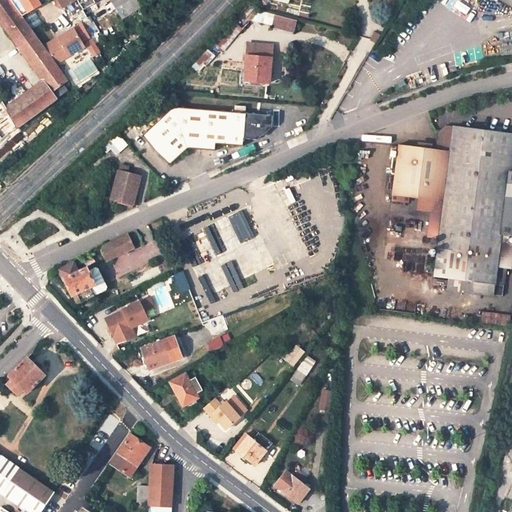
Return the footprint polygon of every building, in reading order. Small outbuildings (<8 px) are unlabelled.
[(67,90),(63,84),(68,80),(23,17),(16,7),(10,0),(0,0),(0,21),(42,80),(6,107),(13,119),(18,127),(67,90)] [(38,0),(25,0),(16,7),(23,17),(41,4),(38,0)] [(76,0),(83,10),(95,3),(93,0),(76,0)] [(140,4),(137,0),(114,0),(112,1),(116,7),(120,5),(125,12),(140,4)] [(275,14),(272,26),(294,32),(297,20),(275,14)] [(226,51),(241,27),(232,21),(216,45),(226,51)] [(59,40),(46,48),(55,62),(83,46),(73,28),(57,37),(59,40)] [(248,43),(245,80),(269,82),(273,45),(248,43)] [(6,107),(1,98),(0,98),(0,121),(3,126),(13,119),(6,107)] [(272,128),(273,116),(172,106),(142,134),(169,164),(187,147),(215,150),(215,143),(242,145),(243,138),(259,139),(272,128)] [(13,119),(3,126),(0,127),(0,128),(9,144),(22,133),(18,127),(13,119)] [(443,201),(453,126),(446,125),(437,132),(434,148),(398,144),(392,194),(443,201)] [(495,284),(497,269),(501,235),(511,235),(511,170),(508,170),(511,140),(511,133),(453,126),(443,201),(433,275),(449,277),(448,289),(502,296),(503,285),(501,285),(495,284)] [(122,137),(118,133),(106,143),(111,149),(116,154),(127,142),(122,137)] [(107,152),(111,149),(106,143),(102,147),(107,152)] [(118,170),(111,198),(133,203),(141,176),(118,170)] [(107,260),(134,247),(127,233),(100,247),(107,260)] [(62,279),(64,278),(72,295),(76,292),(81,302),(115,285),(103,262),(88,269),(87,267),(78,271),(73,262),(58,269),(62,279)] [(495,284),(501,285),(503,269),(497,269),(495,284)] [(81,302),(76,292),(72,295),(76,304),(81,302)] [(149,296),(140,301),(145,311),(154,307),(149,296)] [(122,309),(105,317),(114,335),(131,326),(131,325),(147,317),(145,311),(140,301),(139,300),(122,308),(122,309)] [(142,348),(150,368),(181,357),(174,337),(142,348)] [(298,347),(288,361),(295,367),(301,359),(299,358),(304,351),(298,347)] [(8,376),(11,378),(7,383),(18,394),(23,389),(26,392),(44,375),(26,358),(8,376)] [(299,385),(311,368),(303,362),(291,379),(299,385)] [(195,376),(189,380),(186,373),(170,381),(183,405),(199,397),(196,393),(203,390),(195,376)] [(330,414),(334,395),(324,394),(320,412),(330,414)] [(233,395),(225,402),(239,417),(246,411),(233,395)] [(214,398),(203,407),(210,415),(212,413),(218,420),(225,429),(239,417),(225,402),(220,406),(214,398)] [(130,476),(150,447),(131,434),(111,463),(130,476)] [(245,434),(235,447),(255,464),(265,450),(245,434)] [(0,491),(24,508),(21,511),(41,511),(55,493),(0,455),(0,491)] [(160,511),(161,505),(165,506),(171,506),(173,466),(151,464),(147,511),(160,511)] [(286,471),(276,485),(298,503),(309,489),(286,471)] [(138,500),(148,501),(148,486),(139,486),(138,500)]
